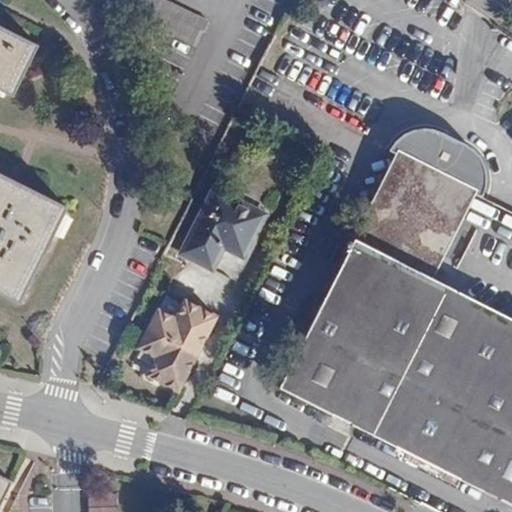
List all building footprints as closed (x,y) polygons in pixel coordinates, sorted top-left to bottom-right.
[(99,0),(195,48),(208,23),(162,0),(99,0)] [(39,46),(0,27),(0,89),(14,96),(39,46)] [(416,118),(492,157),(501,161),(503,153),(503,146),(502,137),(500,130),(496,123),(492,117),(489,113),(483,109),(458,97),(452,95),(446,95),(439,95),(431,97),(423,100),(418,104),(411,110),(408,114),(416,118)] [(511,321),(448,289),(430,280),(492,157),(416,118),(280,389),(511,506),(511,321)] [(0,175),(0,288),(23,300),(68,209),(0,175)] [(180,254),(212,271),(223,249),(243,260),(264,216),(214,190),(180,254)] [(23,300),(0,288),(0,294),(21,305),(23,300)] [(147,374),(178,390),(216,316),(185,301),(175,319),(157,310),(139,347),(156,356),(147,374)] [(0,509),(13,484),(0,477),(0,509)] [(118,511),(117,494),(88,495),(88,511),(118,511)]
